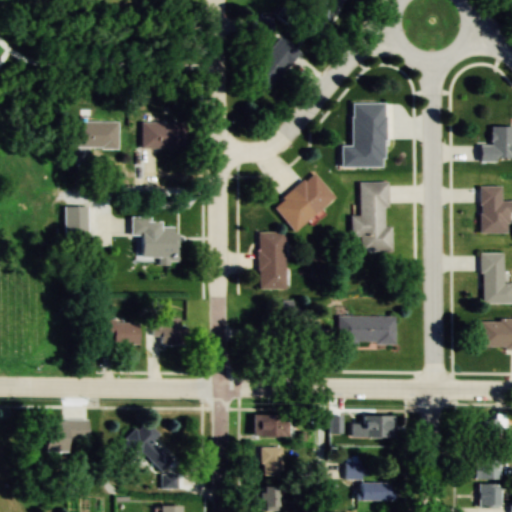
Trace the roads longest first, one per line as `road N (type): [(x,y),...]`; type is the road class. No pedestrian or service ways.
road 1 (secondary): [(511,395),(0,390)]
road 2 (residential): [(219,511),(214,0)]
road 3 (residential): [(428,511),(428,60)]
road 4 (residential): [(428,60),(456,48),(464,35),(460,0),(391,6),(388,21),(400,49),(428,60)]
road 5 (residential): [(218,154),(247,154),(279,141),(388,21)]
